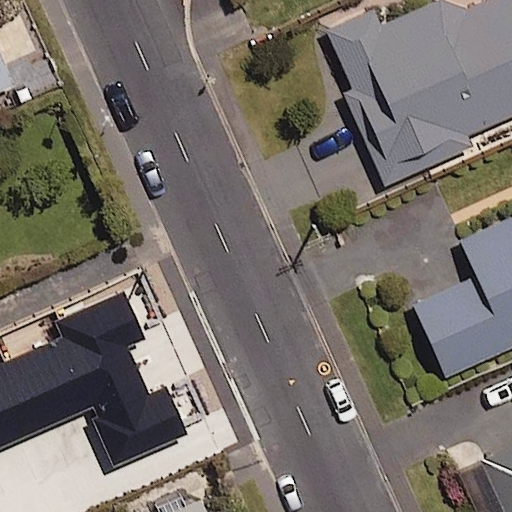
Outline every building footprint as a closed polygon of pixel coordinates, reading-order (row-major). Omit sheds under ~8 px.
[(511,0),(423,0),(375,18),(370,5),(323,23),(380,172),(468,138),(462,123),(511,104),(511,0)] [(0,79),(12,74),(0,48),(0,79)] [(511,206),(458,231),(474,267),(410,296),(441,366),(511,334),(511,206)] [(0,511),(21,511),(69,492),(11,358),(0,362),(0,511)] [(511,511),(511,432),(476,448),(504,511),(511,511)] [(207,511),(197,488),(143,511),(207,511)]
